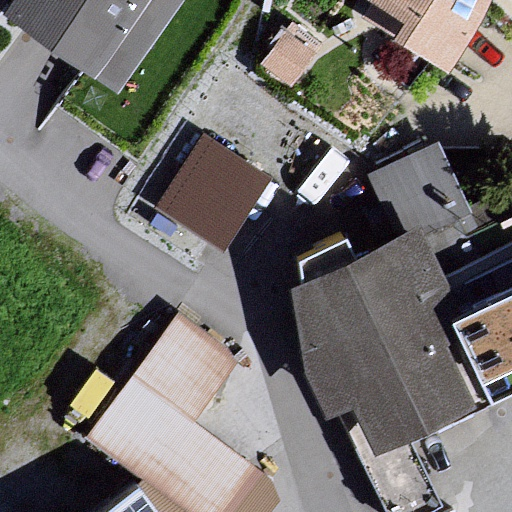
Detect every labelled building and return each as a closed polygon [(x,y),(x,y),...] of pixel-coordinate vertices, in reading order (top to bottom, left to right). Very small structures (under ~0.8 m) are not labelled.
[(171,0),(5,0),(1,5),(113,84),(171,0)] [(494,0),(358,0),(347,18),(445,79),(494,0)] [(291,9),(260,46),(290,71),(321,34),(291,9)] [(395,511),(427,498),(402,441),(511,385),(511,208),(463,229),(433,136),(357,175),(378,241),(291,292),(297,360),(373,511),(395,511)] [(198,140),(156,209),(220,247),(262,178),(198,140)] [(166,313),(77,437),(182,511),(255,511),(272,490),(185,427),(233,360),(166,313)] [(151,511),(132,485),(94,511),(151,511)]
